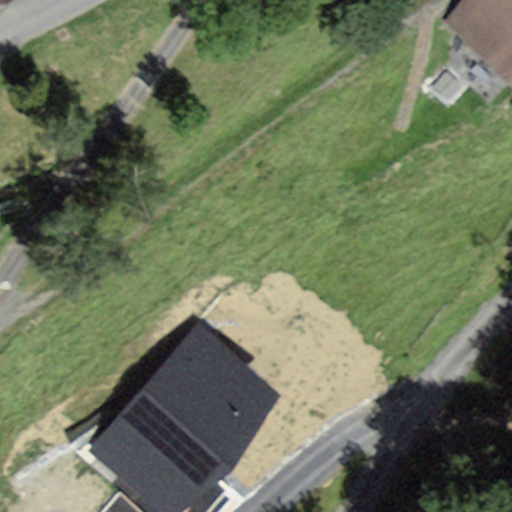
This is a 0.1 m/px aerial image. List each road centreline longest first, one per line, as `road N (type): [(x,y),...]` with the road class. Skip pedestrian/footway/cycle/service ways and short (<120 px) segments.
road 1 (track): [(208,0),(52,200),(8,278),(12,297),(430,0)]
road 2 (residential): [(511,302),(412,425),(358,511)]
